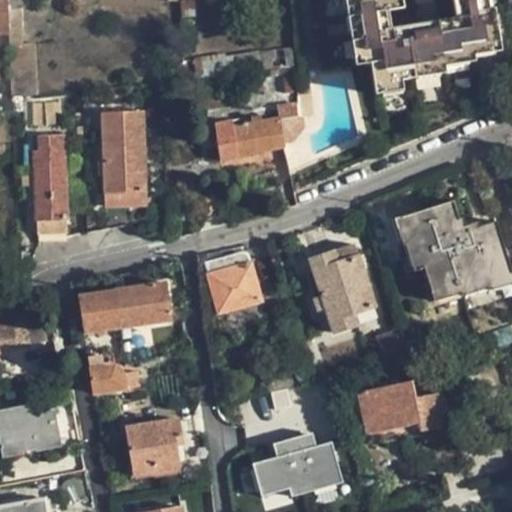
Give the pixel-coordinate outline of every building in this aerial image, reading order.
[(8,9),(8,0),(0,0),(0,34),(9,35),(8,9)] [(24,43),(23,0),(8,0),(8,9),(9,35),(10,38),(10,43),(24,43)] [(190,0),(178,1),(179,15),(192,15),(191,0),(190,0)] [(417,22),(414,4),(402,6),(401,0),(342,0),(344,6),(348,6),(349,15),(345,16),(347,30),(351,29),(352,39),(349,39),(351,55),(356,55),(356,61),(368,60),(373,90),(382,89),(383,92),(398,90),(398,82),(413,81),(413,83),(438,80),(438,76),(444,76),(443,71),(469,68),(469,64),(473,63),(472,58),(492,56),(492,52),(497,51),(488,0),(454,0),(457,15),(436,19),(417,22)] [(434,1),(414,4),(417,22),(436,19),(434,1)] [(24,43),(10,43),(11,96),(23,95),(38,95),(36,43),(24,43)] [(279,68),(294,67),(293,47),(276,49),(279,68)] [(279,68),(276,49),(261,52),(260,50),(227,55),(226,51),(192,57),(192,61),(195,64),(197,70),(195,75),(191,78),(279,68)] [(262,77),(247,80),(249,93),(264,90),(262,77)] [(23,95),(11,96),(12,111),(23,110),(23,95)] [(298,101),(295,101),(279,104),(281,117),(299,114),(298,101)] [(102,113),(105,193),(147,191),(144,111),(102,113)] [(304,113),(299,114),(281,117),(286,138),(293,136),(297,133),(302,128),(304,123),(304,118),(304,113)] [(287,146),(286,138),(281,117),(263,121),(262,116),(251,118),(252,123),(234,126),(234,120),(215,123),(221,159),(287,146)] [(64,135),(41,136),(40,151),(35,150),(39,245),(67,238),(66,220),(64,135)] [(200,194),(205,220),(224,216),(219,190),(200,194)] [(147,205),(147,191),(105,193),(105,207),(127,206),(147,205)] [(470,235),(469,232),(461,234),(458,223),(462,222),(456,205),(403,220),(411,243),(417,241),(425,266),(427,266),(436,290),(461,280),(462,284),(486,276),(487,280),(511,271),(511,262),(498,222),(483,226),(484,231),(470,235)] [(128,225),(127,206),(105,207),(106,229),(128,225)] [(403,245),(408,243),(411,243),(403,220),(395,222),(403,245)] [(466,221),(462,222),(458,223),(461,234),(469,232),(468,228),(466,221)] [(468,228),(469,232),(470,235),(484,231),(483,226),(482,224),(468,228)] [(417,268),(425,266),(417,241),(411,243),(408,243),(417,268)] [(355,243),(335,250),(339,262),(359,255),(355,243)] [(226,250),(205,254),(207,263),(228,257),(226,250)] [(339,262),(335,250),(309,259),(322,296),(326,309),(334,333),(359,325),(355,313),(376,306),(359,255),(339,262)] [(228,257),(207,263),(210,275),(220,311),(261,300),(249,257),(243,254),(238,254),(228,257)] [(511,271),(487,280),(489,284),(490,288),(511,280),(511,271)] [(465,292),(489,284),(487,280),(486,276),(462,284),(463,287),(465,292)] [(438,296),(463,287),(462,284),(461,280),(436,290),(438,296)] [(167,282),(115,290),(121,327),(172,319),(167,282)] [(85,333),(121,327),(115,290),(80,296),(85,333)] [(318,311),(326,309),(322,296),(314,299),(318,311)] [(0,352),(29,347),(22,316),(0,319),(0,352)] [(410,350),(401,327),(377,335),(385,358),(410,350)] [(87,359),(94,393),(126,389),(124,373),(115,366),(103,367),(101,357),(87,359)] [(138,372),(124,373),(126,389),(140,387),(138,372)] [(293,375),(281,377),(284,387),(295,385),(293,375)] [(284,387),(281,377),(269,381),(271,390),(284,387)] [(359,392),(359,394),(363,413),(367,432),(383,430),(420,422),(421,430),(447,424),(441,393),(415,399),(411,381),(359,392)] [(355,414),(363,413),(359,394),(351,395),(355,414)] [(324,440),(318,414),(317,404),(316,400),(271,409),(280,449),(302,444),(307,469),(328,464),(324,440)] [(328,402),(317,404),(318,414),(330,411),(328,402)] [(22,447),(23,452),(58,445),(52,411),(33,415),(32,407),(0,413),(0,434),(3,450),(22,447)] [(173,439),(181,437),(177,419),(127,427),(134,474),(178,467),(175,447),(173,439)] [(422,435),(421,430),(420,422),(383,430),(385,442),(422,435)] [(182,445),(181,437),(173,439),(175,447),(182,445)] [(23,455),(23,452),(22,447),(3,450),(5,458),(23,455)] [(69,477),(65,480),(61,485),(61,491),(61,493),(64,497),(68,499),(74,501),(81,498),(84,493),(85,489),(84,483),(79,478),(72,477),(69,477)] [(0,508),(0,511),(45,511),(43,500),(0,508)]
